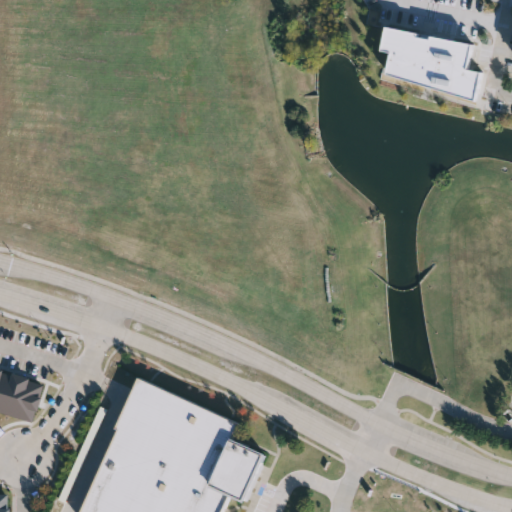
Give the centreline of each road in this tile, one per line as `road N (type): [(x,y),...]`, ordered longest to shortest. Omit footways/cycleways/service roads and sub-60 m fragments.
road 1 (tertiary): [(0,295),(102,327),(366,453),(511,509)]
road 2 (tertiary): [(379,422),(213,342)]
